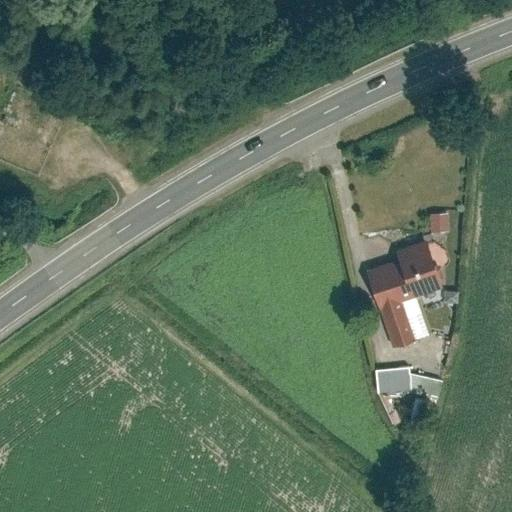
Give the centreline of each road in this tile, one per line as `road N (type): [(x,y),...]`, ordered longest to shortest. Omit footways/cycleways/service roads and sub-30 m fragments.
road 1 (secondary): [(511,29),(258,146),(102,240),(0,314)]
road 2 (track): [(146,213),(117,169),(7,122)]
